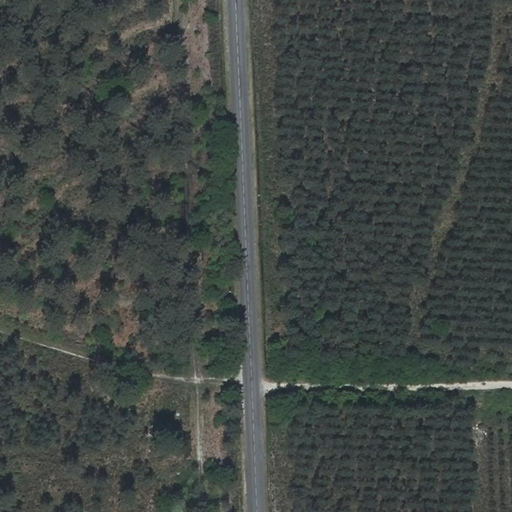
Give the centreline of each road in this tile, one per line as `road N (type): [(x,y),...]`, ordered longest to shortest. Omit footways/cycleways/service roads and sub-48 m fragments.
road 1 (tertiary): [(234,0),(256,511)]
road 2 (track): [(200,511),(181,0)]
road 3 (track): [(511,386),(250,384)]
road 4 (track): [(0,328),(145,371),(250,384)]
